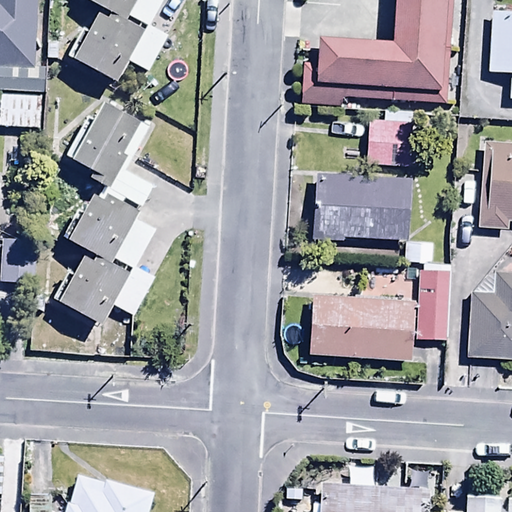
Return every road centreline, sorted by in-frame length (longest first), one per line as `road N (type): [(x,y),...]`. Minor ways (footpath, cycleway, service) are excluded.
road 1 (residential): [(256,0),(234,412)]
road 2 (residential): [(234,412),(511,431)]
road 3 (residential): [(0,397),(234,412)]
